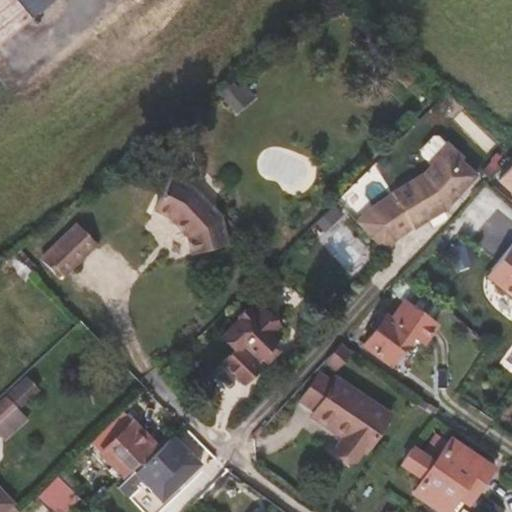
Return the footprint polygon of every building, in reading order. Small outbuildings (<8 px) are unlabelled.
[(460,159),(444,144),(426,164),(429,167),(422,175),(390,194),(411,230),(443,210),(474,177),(458,163),(460,159)] [(511,164),(495,183),(511,198),(511,164)] [(190,191),(166,182),(153,216),(167,221),(189,242),(194,258),(227,247),(215,217),(190,191)] [(411,230),(390,194),(368,211),(395,241),(411,230)] [(395,241),(368,211),(353,224),(380,253),(395,241)] [(335,215),(318,238),(343,256),(360,232),(335,215)] [(87,239),(72,224),(41,255),(51,265),(55,270),(87,239)] [(511,241),(484,278),(511,300),(511,241)] [(51,265),(41,255),(37,258),(48,268),(51,265)] [(262,302),(255,295),(249,302),(245,298),(231,313),(235,317),(219,334),(222,337),(221,339),(230,349),(236,343),(253,360),(259,353),(264,357),(277,343),(269,335),(278,325),(259,306),(262,302)] [(413,337),(383,314),(370,331),(374,335),(364,348),(390,367),(413,337)] [(345,353),(336,345),(321,361),(330,370),(345,353)] [(23,376),(7,389),(16,400),(32,387),(23,376)] [(384,418),(332,383),(308,418),(328,431),(331,427),(343,436),(332,451),(350,463),(359,451),(361,453),(384,418)] [(0,424),(16,410),(4,396),(0,399),(0,424)] [(150,449),(126,425),(96,455),(120,479),(150,449)] [(188,454),(173,439),(135,476),(133,473),(119,487),(128,496),(142,484),(149,492),(188,454)] [(488,468),(447,440),(432,462),(411,447),(398,465),(419,480),(412,490),(441,511),(445,511),(455,499),(463,505),(488,468)] [(198,466),(188,454),(149,492),(160,503),(198,466)] [(63,511),(78,498),(58,477),(34,500),(46,511),(63,511)] [(0,511),(15,511),(0,494),(0,511)]
